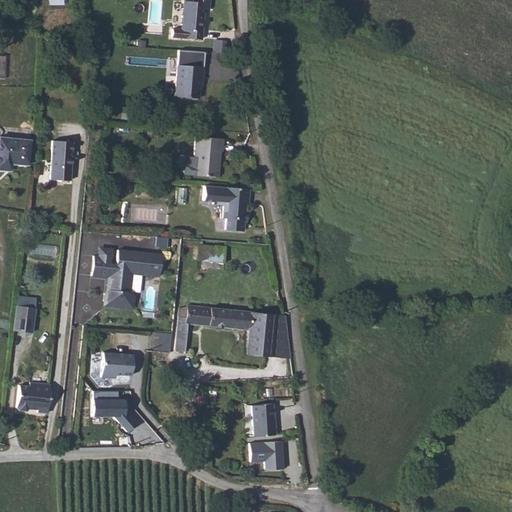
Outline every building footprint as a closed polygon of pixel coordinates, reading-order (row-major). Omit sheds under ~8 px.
[(207,7),(210,7),(210,0),(184,0),(184,28),(176,27),(176,36),(206,37),(207,13),(207,7)] [(180,54),(180,62),(199,63),(199,55),(180,54)] [(180,62),(175,62),(174,76),(169,75),(166,78),(165,88),(168,91),(173,92),(173,94),(198,94),(198,76),(201,76),(201,63),(199,63),(180,62)] [(225,142),(225,126),(197,124),(195,154),(201,155),(201,164),(221,165),(222,156),(219,156),(220,141),(225,142)] [(24,137),(0,135),(0,167),(5,168),(6,160),(22,162),(24,137)] [(66,182),(68,141),(48,140),(46,180),(53,180),(53,183),(58,183),(58,181),(66,182)] [(246,192),(247,177),(201,176),(200,190),(210,191),(210,194),(222,194),(222,206),(226,207),(225,218),(242,219),(243,192),(246,192)] [(245,262),(247,236),(218,235),(217,260),(245,262)] [(115,239),(102,238),(101,246),(114,247),(115,239)] [(110,295),(130,298),(135,294),(136,287),(132,281),(134,271),(130,267),(135,263),(162,266),(165,245),(121,240),(119,258),(113,257),(114,247),(101,246),(97,245),(94,265),(113,267),(112,279),(107,283),(106,290),(110,295)] [(248,350),(288,353),(282,310),(187,305),(180,306),(177,337),(187,338),(189,323),(248,327),(248,350)] [(16,332),(35,334),(38,309),(19,307),(16,332)] [(170,353),(172,330),(162,329),(160,352),(170,353)] [(134,350),(104,347),(102,370),(112,371),(116,371),(132,373),(134,350)] [(48,409),(50,380),(30,378),(30,381),(19,380),(17,403),(22,407),(31,408),(31,404),(37,405),(36,408),(48,409)] [(119,390),(92,390),(91,417),(115,417),(128,435),(135,429),(127,419),(127,398),(119,398),(119,390)] [(253,433),(276,432),(276,421),(274,421),(272,399),(263,400),(263,403),(251,403),(253,433)] [(282,441),(250,442),(251,460),(264,460),(265,470),(283,469),(282,441)]
